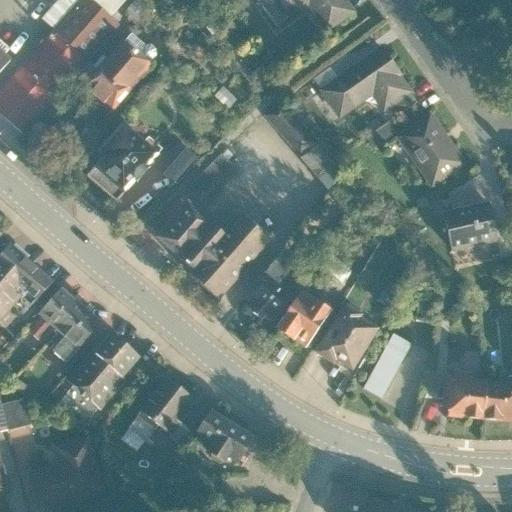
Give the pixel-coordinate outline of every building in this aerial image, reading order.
[(85,0),(52,37),(86,67),(120,31),(85,0)] [(357,10),(349,0),(257,0),(276,27),(307,5),(326,30),(357,10)] [(86,67),(52,37),(0,93),(0,118),(21,138),(86,67)] [(379,47),(319,89),(340,118),(373,96),(385,112),(413,91),(379,47)] [(111,119),(151,72),(122,48),(82,95),(111,119)] [(0,78),(10,67),(0,59),(0,78)] [(413,91),(385,112),(391,120),(419,100),(413,91)] [(280,102),(264,116),(300,156),(316,142),(280,102)] [(432,111),(396,136),(433,187),(468,162),(432,111)] [(116,199),(160,150),(122,120),(96,150),(103,155),(88,173),(116,199)] [(398,130),(391,120),(366,137),(374,147),(398,130)] [(165,164),(159,170),(172,182),(196,156),(175,138),(157,158),(165,164)] [(317,144),(301,157),(331,192),(347,178),(317,144)] [(240,170),(223,154),(182,194),(199,211),(240,170)] [(491,201),(444,210),(453,252),(500,242),(491,201)] [(194,270),(224,235),(188,202),(156,238),(194,270)] [(241,215),(224,235),(194,270),(190,276),(220,300),(271,239),(241,215)] [(53,281),(8,241),(0,250),(0,320),(21,297),(30,304),(53,281)] [(282,254),(237,310),(270,336),(294,306),(277,294),(298,267),(282,254)] [(401,285),(361,259),(341,288),(381,315),(401,285)] [(81,306),(62,288),(38,314),(57,332),(81,306)] [(303,296),(275,335),(302,355),(331,315),(303,296)] [(438,298),(419,297),(418,318),(436,319),(438,298)] [(100,324),(81,306),(57,332),(62,337),(51,350),(65,362),(100,324)] [(344,308),(316,355),(355,377),(377,338),(359,328),(364,320),(344,308)] [(140,358),(106,331),(95,345),(61,385),(44,404),(63,414),(87,424),(125,381),(122,379),(140,358)] [(393,341),(369,387),(385,395),(408,348),(393,341)] [(485,423),(489,385),(465,383),(466,374),(442,372),(440,403),(451,404),(450,420),(485,423)] [(197,402),(165,379),(128,428),(146,442),(158,426),(172,436),(197,402)] [(511,387),(489,385),(485,423),(511,425),(511,387)] [(0,496),(12,494),(0,437),(33,430),(26,398),(3,403),(1,395),(0,394),(0,496)] [(255,437),(212,409),(194,437),(212,447),(209,453),(224,462),(227,456),(239,464),(255,437)] [(61,466),(29,474),(38,511),(47,511),(110,497),(95,437),(56,446),(61,466)]
